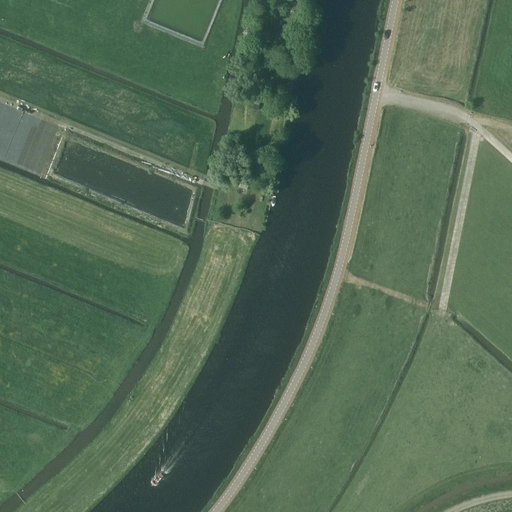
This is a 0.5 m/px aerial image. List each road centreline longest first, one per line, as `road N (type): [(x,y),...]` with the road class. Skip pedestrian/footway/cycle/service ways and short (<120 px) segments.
road 1 (tertiary): [(217,511),(277,418),(337,276),(395,0)]
road 2 (track): [(199,180),(0,101)]
road 3 (track): [(467,118),(478,128),(439,314)]
